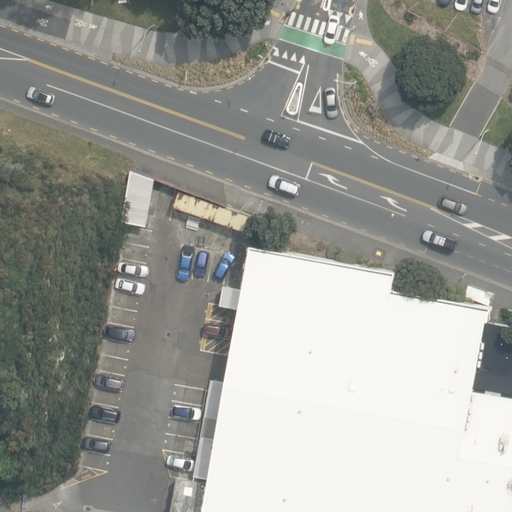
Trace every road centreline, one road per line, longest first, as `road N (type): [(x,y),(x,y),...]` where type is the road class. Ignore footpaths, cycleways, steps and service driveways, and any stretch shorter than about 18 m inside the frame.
road 1 (secondary): [(278,159),(0,58)]
road 2 (secondary): [(511,244),(278,159)]
road 3 (residential): [(278,159),(328,0)]
